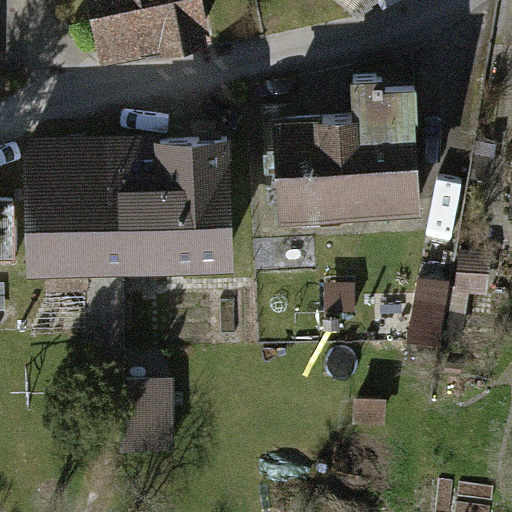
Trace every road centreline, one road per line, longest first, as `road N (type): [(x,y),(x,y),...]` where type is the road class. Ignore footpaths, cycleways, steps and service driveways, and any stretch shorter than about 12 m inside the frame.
road 1 (residential): [(466,0),(403,35),(77,106)]
road 2 (track): [(77,106),(14,0)]
